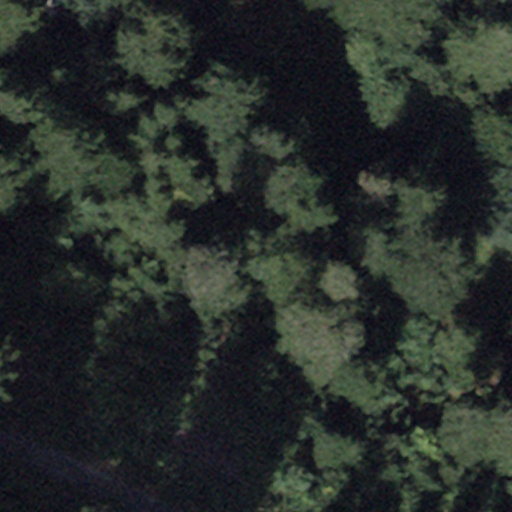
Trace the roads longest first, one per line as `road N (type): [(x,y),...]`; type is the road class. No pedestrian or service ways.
road 1 (track): [(511,298),(349,99),(302,0)]
road 2 (track): [(140,511),(0,455)]
